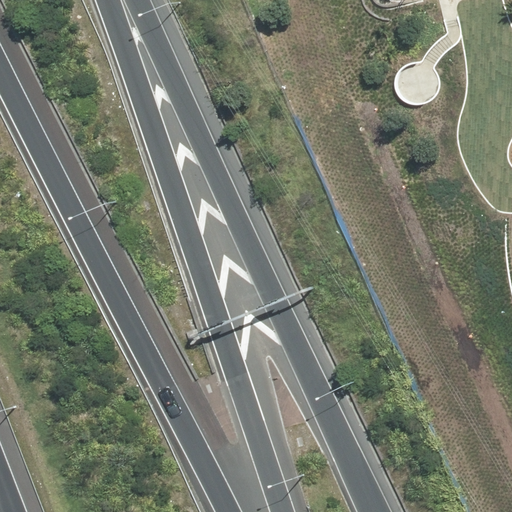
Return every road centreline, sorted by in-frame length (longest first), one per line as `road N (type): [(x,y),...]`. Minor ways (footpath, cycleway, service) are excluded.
road 1 (motorway): [(134,0),(373,511)]
road 2 (motorway): [(113,0),(279,511)]
road 3 (motorway): [(0,65),(228,511)]
